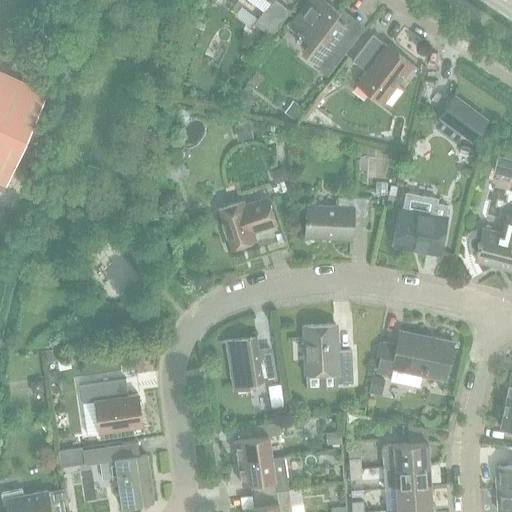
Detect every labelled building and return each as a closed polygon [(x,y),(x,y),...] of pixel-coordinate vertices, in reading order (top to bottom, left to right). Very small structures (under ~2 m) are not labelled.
[(249,0),(263,10),(253,23),(271,36),(290,11),(275,0),(249,0)] [(323,0),(307,0),(289,25),(312,42),(305,52),(316,60),(313,64),(326,74),(354,38),(342,29),(344,25),(333,16),(338,11),(323,0)] [(372,34),(352,60),(365,70),(358,80),(371,89),(369,92),(389,107),(403,90),(396,84),(411,64),(398,54),(396,56),(385,47),(386,45),(372,34)] [(486,119),(454,95),(439,115),(471,139),(486,119)] [(258,101),(253,107),(264,116),(269,109),(258,101)] [(304,110),(292,101),(283,112),(296,121),(304,110)] [(34,120),(0,105),(0,180),(6,183),(34,120)] [(237,141),(252,138),(249,121),(234,124),(237,141)] [(396,166),(393,176),(401,178),(408,173),(407,168),(404,163),(396,166)] [(283,167),(270,171),(274,183),(287,179),(283,167)] [(402,208),(395,244),(438,252),(445,217),(444,216),(446,205),(435,203),(436,198),(406,192),(403,209),(402,208)] [(337,206),(306,204),(304,236),(336,237),(336,238),(352,239),(352,224),(366,225),(368,197),(337,196),(337,206)] [(257,230),(275,224),(266,197),(243,205),(242,201),(215,210),(228,248),(255,239),(251,229),(257,227),(257,230)] [(511,216),(505,214),(500,234),(482,229),(474,260),(511,269),(511,216)] [(274,296),(258,297),(259,319),(274,319),(274,296)] [(303,325),(305,373),(336,372),(337,383),(352,382),(351,350),(336,351),(335,324),(303,325)] [(418,385),(421,373),(444,378),(452,340),(434,336),(433,340),(398,333),(395,344),(383,342),(377,370),(391,373),(389,379),(418,385)] [(256,336),(225,340),(233,390),(249,387),(248,383),(276,378),(271,351),(258,353),(256,336)] [(57,349),(44,350),(46,362),(59,360),(57,349)] [(381,395),(384,378),(371,376),(368,392),(381,395)] [(125,377),(79,384),(82,402),(94,400),(98,432),(142,426),(137,393),(127,394),(125,377)] [(43,379),(31,380),(32,389),(35,392),(44,391),(43,379)] [(511,399),(504,398),(499,425),(511,427),(511,399)] [(238,462),(271,457),(268,435),(280,433),(278,421),(253,425),(255,437),(235,440),(238,462)] [(428,463),(427,441),(426,427),(406,424),(408,442),(381,444),(382,466),(428,463)] [(326,445),(341,443),(340,431),(325,432),(326,445)] [(84,463),(110,460),(112,479),(117,478),(122,507),(142,504),(141,503),(153,501),(146,454),(139,455),(137,442),(82,450),(84,463)] [(340,448),(327,449),(328,455),(334,455),(334,456),(341,455),(340,448)] [(59,464),(72,462),(70,449),(58,451),(59,464)] [(288,489),(285,468),(283,455),(271,457),(238,462),(241,484),(249,483),(251,494),(288,489)] [(349,469),(360,468),(360,457),(348,458),(349,469)] [(342,463),(332,464),(333,477),(343,477),(342,463)] [(395,487),(429,485),(428,463),(382,466),(380,466),(381,478),(395,478),(395,487)] [(495,488),(511,487),(511,465),(494,467),(495,488)] [(360,468),(349,469),(349,480),(361,479),(360,468)] [(397,509),(431,506),(429,485),(395,487),(397,509)] [(511,487),(495,488),(497,511),(511,510),(511,487)] [(21,489),(1,493),(3,503),(6,503),(7,511),(50,511),(46,490),(22,495),(21,489)] [(245,511),(291,511),(288,489),(251,494),(253,506),(245,507),(245,511)] [(351,511),(355,511),(363,511),(363,500),(351,501),(351,511)]
